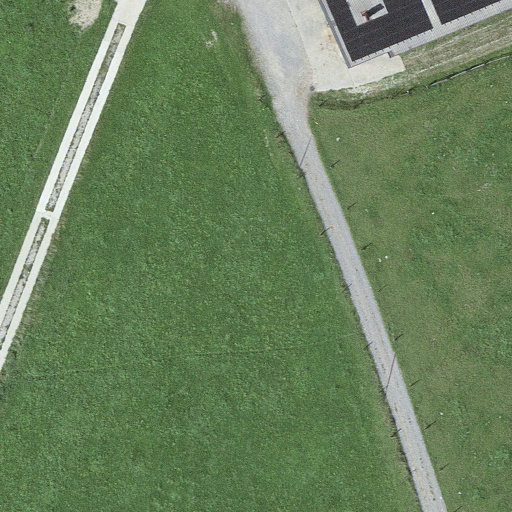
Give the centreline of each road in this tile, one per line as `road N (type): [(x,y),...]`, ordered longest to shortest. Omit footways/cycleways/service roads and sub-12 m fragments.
road 1 (track): [(435,511),(285,76),(244,0)]
road 2 (track): [(0,343),(139,0)]
